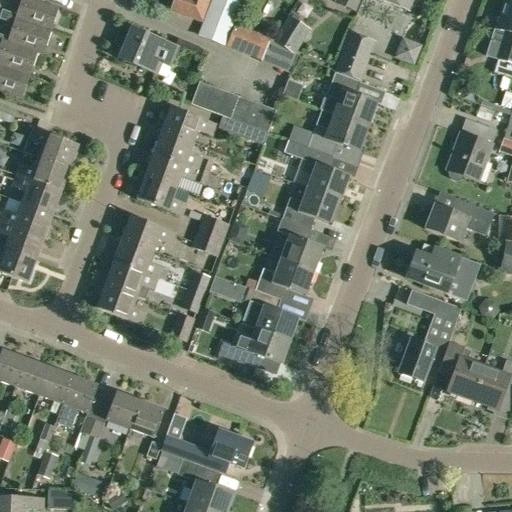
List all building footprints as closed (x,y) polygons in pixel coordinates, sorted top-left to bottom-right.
[(0,15),(51,32),(59,9),(32,0),(15,0),(21,2),(16,16),(2,12),(0,15)] [(172,0),(170,10),(202,22),(210,0),(172,0)] [(207,15),(198,36),(224,47),(240,3),(232,0),(213,0),(208,16),(207,15)] [(338,0),(337,3),(354,11),(358,0),(338,0)] [(380,0),(408,11),(412,0),(380,0)] [(511,77),(511,0),(506,0),(498,29),(507,32),(494,72),(511,77)] [(51,32),(0,15),(0,16),(0,20),(13,25),(9,39),(5,38),(0,36),(0,40),(4,42),(43,55),(51,32)] [(239,17),(236,24),(227,46),(254,58),(263,36),(251,31),(254,24),(239,17)] [(288,18),(273,42),(295,56),(310,32),(288,18)] [(169,68),(177,49),(130,31),(118,60),(156,75),(161,64),(169,68)] [(349,32),(335,72),(362,81),(376,42),(349,32)] [(0,66),(30,76),(37,54),(4,42),(5,38),(0,36),(0,66)] [(275,47),(268,44),(260,62),(268,66),(275,47)] [(0,92),(22,100),(30,76),(0,66),(0,92)] [(334,74),(321,112),(368,129),(377,104),(355,97),(360,83),(334,74)] [(238,98),(230,121),(267,135),(276,112),(238,98)] [(0,119),(11,123),(15,111),(0,105),(0,119)] [(162,131),(193,143),(197,132),(210,138),(215,126),(170,109),(162,131)] [(368,129),(321,112),(308,149),(332,158),(337,145),(359,153),(368,129)] [(267,135),(230,121),(222,118),(218,130),(263,146),(268,135),(267,135)] [(462,180),(464,177),(477,182),(496,134),(468,123),(463,135),(460,133),(446,171),(448,171),(449,175),(450,178),(452,180),(456,182),(460,181),(462,180)] [(38,159),(69,171),(77,147),(32,130),(23,154),(38,159)] [(225,171),(223,170),(212,166),(214,164),(202,159),(202,160),(188,155),(193,143),(162,131),(153,155),(221,180),(225,171)] [(499,152),(511,157),(511,142),(503,139),(499,152)] [(303,172),(311,175),(306,189),(341,202),(350,177),(333,171),(337,160),(332,158),(308,149),(288,142),(284,153),(306,162),(303,172)] [(206,184),(218,188),(221,180),(153,155),(145,177),(176,189),(180,177),(193,183),(193,182),(205,187),(206,184)] [(69,171),(38,159),(34,170),(20,165),(15,176),(60,193),(69,171)] [(21,204),(52,216),(60,193),(15,176),(11,187),(25,192),(21,204)] [(176,189),(145,177),(136,201),(181,217),(185,206),(171,200),(176,189)] [(282,221),(311,231),(315,220),(332,226),(341,202),(306,189),(297,213),(287,209),(282,221)] [(484,236),(492,214),(455,200),(451,212),(434,205),(424,230),(459,243),(465,229),(484,236)] [(0,218),(0,222),(43,239),(52,216),(21,204),(17,215),(3,210),(0,218)] [(229,226),(203,216),(197,233),(223,243),(229,226)] [(156,241),(170,246),(175,234),(130,217),(121,240),(121,241),(152,252),(156,241)] [(279,260),(315,273),(324,249),(308,243),(312,232),(311,231),(282,221),(281,221),(277,233),(288,237),(279,260)] [(4,249),(35,261),(43,239),(0,222),(0,234),(8,238),(4,249)] [(223,243),(197,233),(191,249),(218,259),(222,246),(223,243)] [(162,269),(148,264),(152,252),(121,241),(113,263),(157,279),(158,279),(165,282),(165,281),(169,271),(162,269)] [(511,242),(506,242),(499,274),(511,276),(511,242)] [(0,274),(26,285),(35,261),(4,249),(0,259),(0,274)] [(451,280),(463,284),(471,262),(437,250),(433,261),(415,254),(405,279),(445,294),(451,280)] [(315,273),(279,260),(275,274),(263,270),(255,291),(280,301),(286,303),(290,292),(306,298),(315,273)] [(165,295),(169,284),(157,280),(157,279),(113,263),(105,285),(144,300),(148,289),(165,295)] [(194,273),(188,291),(204,297),(210,278),(194,273)] [(144,300),(105,285),(96,309),(140,325),(145,313),(131,308),(135,298),(144,301),(144,300)] [(249,303),(242,325),(255,329),(255,330),(290,342),(298,320),(275,312),(280,301),(255,291),(249,289),(244,301),(249,303)] [(204,297),(188,291),(181,310),(197,315),(204,297)] [(456,322),(460,309),(433,300),(429,312),(456,322)] [(186,344),(195,320),(178,314),(169,337),(186,344)] [(223,344),(218,356),(255,369),(259,358),(281,366),(290,342),(255,330),(250,342),(240,338),(236,349),(223,344)] [(440,363),(448,344),(425,336),(422,344),(409,339),(396,374),(422,384),(431,360),(440,363)] [(471,401),(483,368),(468,362),(471,352),(448,344),(440,363),(437,372),(451,377),(446,392),(471,401)] [(0,383),(15,389),(25,361),(0,352),(0,383)] [(189,369),(210,375),(213,365),(192,359),(189,369)] [(48,369),(25,361),(15,389),(38,397),(48,369)] [(502,374),(483,368),(471,401),(496,411),(501,396),(511,399),(511,363),(506,361),(502,374)] [(56,424),(72,378),(48,369),(38,397),(60,405),(53,423),(56,424)] [(72,378),(56,424),(68,429),(75,410),(87,415),(97,387),(72,378)] [(129,430),(139,402),(115,393),(105,421),(129,430)] [(184,399),(181,410),(195,414),(199,403),(184,399)] [(139,402),(129,430),(154,439),(164,411),(139,402)] [(11,429),(16,414),(7,411),(1,425),(11,429)] [(80,433),(90,436),(95,422),(85,418),(80,433)] [(105,425),(95,422),(90,436),(99,440),(105,425)] [(55,428),(45,424),(39,442),(48,444),(55,428)] [(216,431),(208,453),(167,438),(162,453),(178,459),(178,457),(207,468),(224,474),(228,464),(242,469),(252,443),(216,431)] [(99,440),(90,436),(85,450),(94,453),(99,440)] [(45,453),(46,452),(48,444),(39,442),(36,452),(45,455),(45,453)] [(160,447),(152,443),(147,457),(155,463),(160,447)] [(56,457),(45,453),(45,455),(37,476),(48,480),(56,457)] [(187,488),(192,490),(187,505),(206,511),(226,511),(232,496),(201,485),(207,468),(178,457),(178,459),(173,472),(177,474),(176,475),(190,480),(187,488)] [(75,493),(47,492),(47,511),(75,511),(75,493)] [(33,511),(33,510),(42,511),(42,498),(0,497),(0,511),(33,511)]
